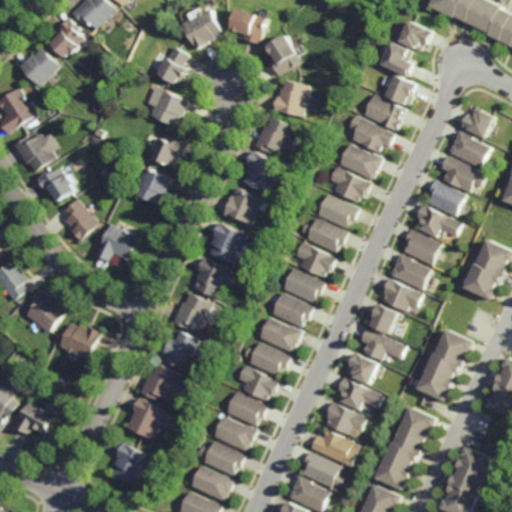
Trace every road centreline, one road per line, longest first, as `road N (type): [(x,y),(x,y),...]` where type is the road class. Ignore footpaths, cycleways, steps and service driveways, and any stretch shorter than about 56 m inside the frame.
road 1 (residential): [(253,511),(463,62),(511,84)]
road 2 (residential): [(239,89),(222,158),(56,511)]
road 3 (residential): [(0,46),(51,250),(97,290),(146,314)]
road 4 (residential): [(511,315),(421,511)]
